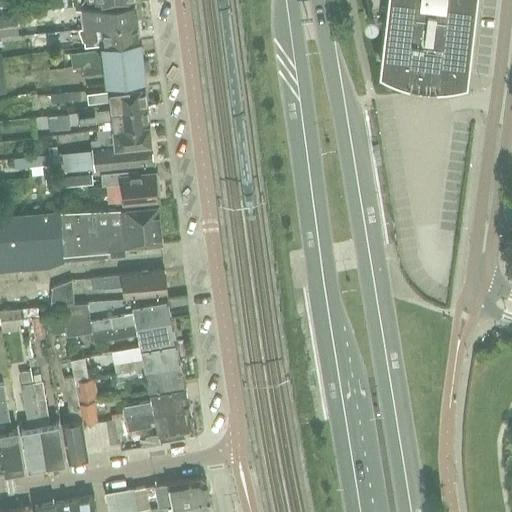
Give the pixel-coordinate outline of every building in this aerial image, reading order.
[(368,13),(367,14),(366,16),(366,17),(366,19),(368,20),(368,21),(370,21),(371,21),(374,19),(374,16),(385,11),(379,67),(387,71),(395,75),(406,78),(409,79),(418,81),(426,82),(435,82),(451,81),(467,77),(476,0),(366,0),(369,13),(368,13)] [(135,3),(98,7),(81,9),(83,27),(100,25),(137,21),(135,3)] [(0,35),(17,34),(15,13),(0,15),(0,35)] [(140,40),(137,21),(100,25),(83,27),(79,27),(84,40),(86,40),(86,46),(103,44),(140,40)] [(140,40),(103,44),(104,54),(98,55),(92,50),(74,52),(76,66),(79,66),(105,63),(142,58),(140,40)] [(144,79),(142,58),(105,63),(79,66),(76,66),(77,81),(95,79),(100,74),(106,73),(107,84),(144,79)] [(88,104),(111,102),(112,108),(147,105),(145,86),(110,90),(86,93),(88,104)] [(68,92),(51,94),(52,102),(68,100),(68,92)] [(114,128),(149,125),(147,105),(112,108),(112,109),(96,111),(96,109),(77,111),(79,124),(113,120),(114,128)] [(91,149),(152,143),(149,125),(114,128),(96,130),(97,139),(90,140),(91,149)] [(154,161),(152,143),(91,149),(76,151),(78,168),(154,161)] [(15,167),(63,162),(62,152),(14,158),(15,167)] [(102,186),(123,183),(124,202),(158,200),(158,197),(160,194),(160,186),(156,184),(156,172),(137,173),(137,171),(122,172),(122,171),(101,173),(102,186)] [(60,187),(93,184),(92,174),(58,177),(46,178),(46,188),(60,187)] [(64,263),(64,256),(117,251),(117,248),(162,244),(159,205),(120,209),(57,211),(0,216),(0,273),(48,270),(64,263)] [(92,288),(97,288),(104,287),(124,285),(125,295),(167,292),(165,270),(103,276),(91,277),(92,288)] [(54,305),(62,304),(74,303),(72,280),(53,287),(51,305),(54,305)] [(122,326),(172,317),(168,296),(132,303),(134,312),(90,321),(92,331),(122,326)] [(67,335),(92,331),(90,321),(87,302),(62,304),(67,335)] [(41,306),(43,319),(64,316),(62,304),(54,305),(51,305),(41,306)] [(20,318),(19,309),(0,310),(0,316),(0,320),(20,318)] [(42,317),(37,318),(31,319),(35,340),(45,338),(42,317)] [(95,343),(139,334),(141,344),(176,336),(172,317),(122,326),(92,331),(95,343)] [(177,340),(142,347),(144,357),(113,362),(115,372),(112,372),(112,373),(122,371),(158,364),(181,360),(177,340)] [(74,375),(75,378),(86,376),(82,356),(71,359),(75,375),(74,375)] [(114,384),(148,377),(150,387),(185,380),(181,360),(158,364),(122,371),(112,373),(114,384)] [(83,425),(82,419),(81,415),(79,403),(75,378),(74,375),(63,377),(71,421),(63,422),(69,459),(88,456),(87,448),(83,425)] [(94,399),(89,376),(86,376),(75,378),(79,403),(94,399)] [(58,423),(49,424),(42,380),(32,382),(40,426),(46,463),(65,460),(58,423)] [(40,426),(32,382),(21,383),(28,428),(22,429),(28,467),(46,463),(40,426)] [(0,448),(4,471),(24,467),(17,429),(12,430),(4,384),(0,384),(0,448)] [(154,411),(190,404),(186,384),(150,391),(153,401),(122,407),(124,416),(154,411)] [(152,421),(156,421),(159,431),(194,424),(190,404),(154,411),(124,416),(114,419),(114,420),(118,436),(131,433),(130,430),(153,425),(152,421)] [(119,442),(118,436),(114,420),(105,421),(109,444),(119,442)] [(83,425),(87,448),(109,444),(105,421),(83,425)] [(173,504),(210,496),(207,481),(200,477),(107,494),(110,511),(129,511),(137,511),(150,508),(173,504)] [(96,511),(94,495),(74,499),(76,511),(96,511)] [(150,511),(212,511),(210,496),(173,504),(150,508),(150,511)] [(54,502),(55,511),(76,511),(74,499),(54,502)] [(55,511),(54,502),(35,506),(36,511),(55,511)]
